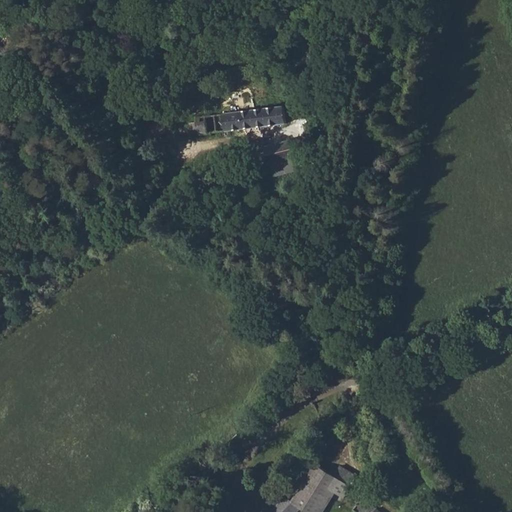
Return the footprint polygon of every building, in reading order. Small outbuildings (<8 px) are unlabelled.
[(305,105),(314,107),(317,90),(307,88),(305,105)] [(283,106),(189,118),(190,128),(196,127),(198,134),(287,122),(285,106),(283,106)] [(272,155),(275,162),(292,158),(287,141),(262,147),(264,156),(272,155)] [(313,463),(289,500),(306,511),(318,511),(331,493),(344,501),(352,487),(313,463)] [(380,511),(366,501),(361,507),(367,511),(380,511)]
